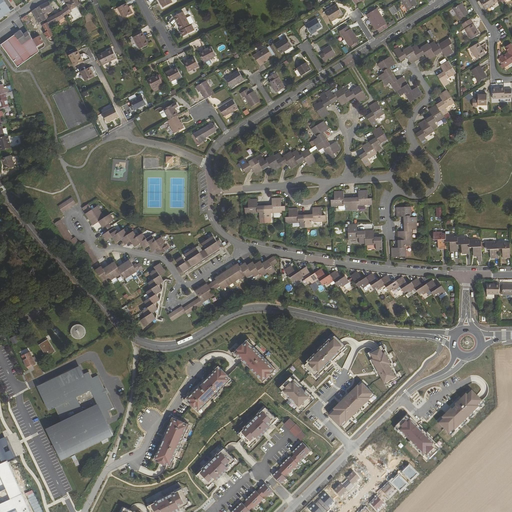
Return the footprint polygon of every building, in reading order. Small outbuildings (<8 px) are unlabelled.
[(0,0),(0,17),(5,14),(11,10),(3,0),(0,0)] [(64,0),(69,7),(71,10),(76,6),(75,6),(72,0),(64,0)] [(408,11),(417,6),(413,0),(401,0),(408,11)] [(481,0),(481,1),(486,10),(499,2),(497,0),(481,0)] [(46,13),(45,12),(49,10),(50,11),(53,10),(49,1),(39,7),(43,15),(44,15),(46,19),(49,25),(62,19),(62,18),(66,15),(63,11),(59,13),(48,19),(46,13)] [(486,10),(481,1),(478,3),(483,12),(486,10)] [(123,19),(132,14),(129,9),(128,7),(126,3),(117,8),(123,19)] [(454,9),(460,20),(469,15),(462,4),(454,9)] [(337,5),(325,12),(332,22),(343,14),(337,5)] [(38,23),(46,19),(44,15),(43,15),(39,7),(32,11),(38,23)] [(63,11),(66,15),(72,12),(71,10),(69,7),(63,11)] [(379,29),(387,24),(378,9),(367,15),(369,19),(371,18),(378,30),(379,29)] [(177,23),(177,22),(181,29),(180,29),(179,29),(182,35),(194,29),(191,24),(189,24),(182,11),(173,15),(177,23)] [(22,23),(29,19),(26,15),(20,19),(22,23)] [(316,30),(322,27),(316,18),(305,25),(310,34),(316,30)] [(378,30),(371,18),(369,19),(377,30),(378,30)] [(472,40),(481,34),(471,19),(462,25),(472,40)] [(29,29),(35,25),(33,22),(31,23),(25,27),(27,32),(29,35),(31,33),(29,29)] [(381,32),(389,28),(387,24),(379,29),(381,32)] [(357,43),(358,42),(354,37),(355,36),(351,29),(349,30),(347,27),(340,32),(350,47),(352,46),(357,43)] [(29,35),(27,32),(23,34),(20,30),(14,35),(1,44),(17,67),(39,51),(29,35)] [(0,43),(1,44),(14,35),(13,33),(0,42),(0,43)] [(138,49),(147,45),(144,38),(142,33),(133,37),(138,49)] [(285,51),(284,50),(291,45),(289,42),(286,38),(275,45),(281,54),(285,51)] [(430,45),(437,55),(443,52),(447,58),(454,53),(450,45),(453,43),(450,39),(440,45),(440,46),(438,47),(435,42),(430,45)] [(430,45),(429,43),(422,47),(423,48),(421,50),(417,44),(412,48),(419,59),(425,55),(429,60),(437,55),(430,45)] [(470,48),(478,60),(486,54),(479,43),(470,48)] [(500,58),(505,66),(511,61),(511,44),(511,43),(505,47),(509,52),(500,58)] [(205,48),(206,49),(203,50),(198,52),(202,61),(214,55),(209,46),(205,48)] [(330,46),(322,51),(323,53),(320,55),(324,62),(336,55),(330,46)] [(401,61),(408,57),(411,63),(419,59),(412,48),(411,46),(404,51),(405,52),(403,53),(399,48),(395,51),(401,61)] [(272,56),(267,47),(253,56),(260,66),(263,64),(262,63),(272,56)] [(102,65),(115,57),(110,48),(96,56),(102,65)] [(76,51),(67,55),(73,67),(82,62),(76,51)] [(394,74),(390,68),(396,64),(391,56),(378,64),(383,70),(384,70),(385,72),(380,76),(383,80),(394,74)] [(192,57),(182,62),(187,70),(197,65),(192,57)] [(456,73),(449,61),(441,66),(445,72),(438,76),(445,86),(450,83),(447,78),(449,77),(450,78),(456,73)] [(302,76),(312,70),(309,65),(308,66),(306,63),(297,68),(302,76)] [(472,71),(480,83),(488,77),(480,66),(472,71)] [(89,67),(79,72),(84,81),(93,76),(89,67)] [(171,68),(164,71),(169,81),(180,75),(175,67),(171,69),(171,68)] [(237,70),(225,77),(231,87),(243,79),(237,70)] [(270,77),(272,81),(271,82),(270,83),(276,93),(285,87),(276,73),(270,77)] [(151,88),(161,83),(157,74),(146,79),(151,88)] [(408,84),(403,76),(397,80),(394,74),(383,80),(386,85),(391,82),(393,84),(392,85),(396,92),(397,91),(408,84)] [(207,97),(214,94),(206,81),(197,86),(200,91),(205,99),(207,97)] [(3,87),(2,84),(0,84),(0,94),(5,93),(13,91),(11,85),(3,87)] [(418,87),(412,90),(408,84),(397,91),(400,96),(406,93),(407,95),(406,95),(410,102),(423,95),(418,87)] [(350,101),(356,97),(360,102),(367,98),(360,85),(352,90),(353,91),(351,92),(347,87),(342,90),(350,101)] [(509,89),(506,89),(506,87),(494,88),(494,99),(510,98),(509,89)] [(332,103),(338,100),(341,106),(350,101),(342,90),(342,88),(335,93),(335,94),(333,95),(330,90),(325,92),(332,103)] [(251,107),(260,101),(254,91),(251,93),(248,89),(241,93),(243,97),(245,96),(251,107)] [(455,102),(447,90),(440,95),(443,101),(437,105),(444,116),(448,112),(445,107),(447,106),(448,107),(455,102)] [(322,118),(330,113),(326,107),(332,103),(325,92),(320,96),(324,101),(321,102),(321,101),(314,106),(322,118)] [(474,107),(479,107),(479,105),(488,105),(488,94),(479,95),(479,99),(474,100),(474,107)] [(141,96),(130,102),(135,110),(145,104),(141,96)] [(220,107),(225,116),(238,108),(232,99),(220,107)] [(369,106),(373,112),(367,116),(374,126),(379,123),(375,118),(377,117),(378,118),(385,113),(378,103),(377,101),(369,106)] [(174,108),(178,106),(175,102),(162,109),(162,110),(159,112),(161,117),(163,117),(166,116),(168,120),(176,116),(178,114),(174,108)] [(437,105),(429,109),(433,115),(427,119),(434,130),(438,127),(435,122),(437,120),(438,121),(445,117),(444,116),(437,105)] [(119,117),(114,108),(103,113),(108,123),(119,117)] [(174,133),(183,128),(176,116),(168,120),(167,121),(174,133)] [(427,119),(419,124),(423,130),(416,134),(423,144),(428,141),(424,136),(426,135),(427,136),(434,131),(434,130),(427,119)] [(327,139),(323,133),(329,129),(324,121),(316,126),(311,129),(316,136),(317,135),(318,137),(313,140),(316,145),(327,139)] [(215,129),(213,124),(212,123),(208,126),(212,133),(216,130),(215,129)] [(204,141),(202,139),(205,137),(212,133),(208,126),(193,134),(199,143),(204,141)] [(380,126),(373,131),(376,137),(370,141),(377,152),(382,148),(379,143),(381,142),(381,143),(388,138),(380,126)] [(0,147),(1,149),(10,147),(7,135),(4,136),(0,136),(0,147)] [(341,149),(336,141),(330,145),(327,139),(316,145),(319,150),(324,147),(326,149),(325,149),(331,160),(336,156),(334,153),(341,149)] [(370,141),(362,146),(366,152),(360,156),(367,166),(371,163),(368,158),(370,157),(371,158),(378,153),(377,152),(370,141)] [(305,159),(309,165),(317,160),(310,149),(309,148),(302,152),(303,153),(300,155),(297,150),(292,152),(299,163),(305,159)] [(282,166),(287,162),(291,168),(299,163),(292,152),(291,151),(285,155),(285,156),(283,158),(279,153),(275,155),(282,166)] [(5,169),(14,166),(10,154),(1,158),(5,169)] [(264,169),(270,165),(273,171),(282,166),(275,155),(274,154),(266,158),(267,159),(265,160),(261,155),(257,158),(264,169)] [(246,172),(252,168),(256,174),(264,169),(257,158),(256,157),(248,162),(248,163),(246,164),(243,159),(239,161),(246,172)] [(368,198),(368,190),(359,190),(359,198),(352,198),(352,210),(358,210),(357,204),(360,204),(360,205),(372,204),(372,198),(368,198)] [(335,200),(332,200),(332,206),(344,205),(344,204),(346,204),(347,210),(352,210),(352,198),(344,198),(344,191),(335,191),(335,200)] [(285,208),(285,205),(282,205),(281,197),(272,198),(272,205),(265,205),(266,222),(271,222),(271,211),(273,211),(274,212),(285,212),(285,208)] [(248,199),(248,207),(245,207),(245,213),(257,213),(257,212),(260,212),(260,223),(266,222),(265,205),(258,205),(258,198),(248,199)] [(85,213),(87,216),(89,216),(90,218),(100,212),(96,206),(91,209),(85,213)] [(412,214),(412,206),(397,207),(397,216),(404,216),(405,223),(418,222),(417,217),(411,217),(411,214),(412,214)] [(299,215),(298,207),(289,208),(289,216),(286,216),(286,223),(298,222),(298,221),(300,221),(300,227),(306,227),(306,214),(299,215)] [(313,207),(313,214),(306,214),(306,227),(312,226),(312,220),(314,220),(314,221),(326,221),(326,215),(322,215),(322,207),(313,207)] [(90,218),(92,220),(90,221),(92,225),(98,221),(100,220),(104,217),(100,212),(90,218)] [(100,220),(101,222),(100,223),(102,226),(108,222),(113,219),(110,214),(104,217),(100,220)] [(405,223),(405,230),(398,231),(399,240),(412,239),(413,239),(413,231),(412,231),(412,229),(418,228),(418,222),(405,223)] [(358,230),(357,223),(353,223),(348,223),(349,238),(357,238),(357,236),(360,236),(360,242),(366,242),(365,230),(358,230)] [(105,235),(104,237),(106,240),(112,236),(113,235),(118,232),(114,226),(111,228),(105,232),(104,233),(105,235)] [(115,238),(113,239),(115,242),(121,238),(123,237),(127,234),(123,229),(118,232),(113,235),(115,238)] [(375,236),(374,229),(365,230),(366,242),(366,244),(374,244),(374,243),(377,243),(377,249),(383,249),(382,236),(375,236)] [(124,240),(123,241),(125,244),(130,240),(132,239),(137,236),(133,230),(127,234),(123,237),(124,240)] [(133,241),(132,242),(134,246),(140,242),(141,241),(146,238),(142,232),(137,236),(132,239),(133,241)] [(446,235),(446,234),(443,234),(443,232),(438,232),(438,234),(434,234),(434,239),(439,239),(439,249),(447,249),(446,242),(446,237),(446,235)] [(451,242),(451,251),(459,251),(458,243),(458,238),(458,236),(455,236),(455,234),(451,235),(450,237),(446,237),(446,242),(451,242)] [(143,244),(142,245),(144,248),(149,244),(151,243),(155,241),(151,235),(146,238),(141,241),(143,244)] [(220,247),(223,245),(219,239),(217,241),(213,235),(207,239),(214,250),(217,248),(216,247),(219,245),(220,247)] [(470,238),(467,238),(466,236),(462,236),(462,238),(458,238),(458,243),(463,243),(463,253),(471,253),(470,246),(470,241),(470,239),(470,238)] [(152,246),(151,247),(153,250),(155,248),(162,244),(164,242),(161,237),(155,241),(151,243),(152,246)] [(207,239),(201,243),(204,249),(202,250),(205,256),(208,254),(207,253),(210,251),(211,252),(214,250),(207,239)] [(412,239),(399,240),(399,247),(392,247),(392,256),(407,256),(407,247),(405,247),(405,245),(412,245),(412,239)] [(479,256),(479,261),(483,260),(482,240),(479,240),(479,239),(474,239),(474,241),(470,241),(470,246),(475,246),(475,256),(479,256)] [(496,241),(491,242),(491,243),(487,243),(487,249),(491,249),(492,258),(499,258),(499,248),(499,243),(496,243),(496,241)] [(499,248),(503,248),(504,257),(507,257),(511,257),(510,242),(507,243),(507,241),(503,241),(503,243),(499,243),(499,248)] [(184,272),(221,248),(220,247),(217,248),(214,250),(211,252),(208,254),(205,256),(203,258),(200,259),(197,261),(194,263),(191,265),(189,267),(186,269),(183,271),(184,272)] [(202,250),(199,252),(195,247),(190,250),(197,261),(200,259),(199,258),(202,256),(203,258),(205,256),(202,250)] [(197,261),(190,250),(184,254),(188,259),(185,261),(189,267),(191,265),(190,264),(193,262),(194,263),(197,261)] [(189,267),(185,261),(181,256),(176,259),(179,265),(176,267),(180,273),(183,271),(182,269),(185,268),(186,269),(189,267)] [(126,261),(127,263),(124,264),(131,274),(137,270),(132,264),(129,259),(126,261)] [(264,261),(265,262),(263,264),(267,271),(269,274),(275,271),(272,265),(268,259),(264,261)] [(262,263),(260,260),(257,262),(258,263),(255,265),(260,272),(262,275),(267,271),(263,264),(262,263)] [(109,266),(116,276),(122,273),(117,266),(114,261),(111,263),(112,264),(109,266)] [(249,263),(250,264),(248,266),(252,273),(254,276),(260,272),(255,265),(254,264),(253,261),(249,263)] [(247,264),(245,262),(242,264),(243,265),(240,267),(245,274),(247,277),(252,273),(248,266),(247,264)] [(160,266),(161,265),(159,263),(154,266),(156,269),(159,274),(164,271),(163,268),(161,269),(160,266)] [(237,263),(234,265),(235,266),(233,268),(239,277),(245,274),(240,267),(239,266),(237,263)] [(121,264),(117,266),(122,273),(125,278),(131,274),(124,264),(122,266),(121,264)] [(300,270),(297,273),(291,265),(285,269),(293,281),(296,279),(297,281),(300,279),(299,277),(303,275),(300,270)] [(98,267),(95,269),(103,281),(109,277),(102,268),(101,266),(99,268),(98,267)] [(109,266),(107,267),(106,266),(102,268),(109,277),(111,280),(116,276),(109,266)] [(315,272),(312,274),(306,266),(300,270),(303,275),(304,276),(309,283),(311,281),(312,283),(316,280),(315,279),(318,277),(315,272)] [(233,268),(230,269),(229,268),(226,270),(233,281),(239,277),(233,268)] [(331,274),(327,276),(322,268),(315,272),(318,277),(319,278),(324,285),(326,283),(327,284),(331,282),(330,280),(334,278),(331,274)] [(159,280),(160,280),(160,279),(161,277),(159,274),(156,269),(150,273),(154,278),(157,284),(160,282),(159,280)] [(228,285),(233,281),(226,270),(223,272),(224,273),(221,275),(228,285)] [(342,278),(337,270),(331,274),(334,278),(334,280),(339,286),(342,285),(343,286),(346,284),(345,282),(349,280),(346,276),(342,278)] [(367,276),(363,279),(358,271),(352,275),(360,287),(363,285),(364,287),(367,285),(366,283),(370,281),(367,276)] [(382,278),(379,280),(373,272),(367,276),(370,281),(371,282),(375,289),(378,287),(379,288),(383,286),(382,285),(385,282),(382,278)] [(397,280),(394,282),(388,274),(382,278),(385,282),(386,284),(390,291),(393,289),(394,290),(398,288),(397,287),(400,284),(397,280)] [(228,285),(221,275),(219,276),(218,275),(215,277),(216,279),(220,285),(222,288),(228,285)] [(412,282),(409,284),(403,276),(397,280),(400,284),(401,286),(405,293),(408,291),(409,292),(413,290),(412,289),(415,286),(412,282)] [(157,290),(158,289),(158,288),(159,287),(157,284),(154,278),(148,282),(152,287),(155,293),(158,291),(157,290)] [(427,283),(424,286),(418,278),(412,282),(415,286),(416,288),(420,294),(423,292),(424,294),(428,291),(427,290),(430,288),(427,283)] [(153,315),(155,317),(152,319),(154,322),(156,320),(164,279),(163,280),(160,282),(162,284),(161,289),(158,291),(160,294),(159,298),(156,300),(156,301),(158,303),(157,308),(154,310),(151,311),(153,315)] [(439,287),(433,279),(427,283),(430,288),(431,289),(435,296),(438,294),(439,295),(440,295),(443,293),(442,292),(445,289),(442,285),(439,287)] [(207,284),(206,283),(203,285),(203,286),(201,288),(208,297),(213,294),(211,291),(207,284)] [(500,293),(500,283),(488,283),(488,293),(488,297),(495,297),(495,293),(500,293)] [(155,299),(156,298),(156,297),(157,296),(155,293),(152,287),(146,291),(150,297),(153,302),(156,301),(156,300),(155,299)] [(198,296),(202,301),(208,297),(201,288),(199,289),(198,288),(194,290),(198,296)] [(154,307),(154,306),(155,305),(153,302),(150,297),(144,300),(148,306),(151,311),(154,310),(153,308),(154,307)] [(126,314),(130,311),(126,306),(122,309),(126,314)] [(148,306),(142,310),(146,315),(140,319),(142,322),(144,325),(152,319),(151,318),(153,317),(152,316),(153,315),(151,311),(148,306)] [(78,340),(80,339),(82,339),(83,338),(84,337),(85,336),(85,335),(86,334),(86,333),(86,331),(86,330),(86,329),(85,328),(84,327),(84,326),(83,325),(82,325),(80,324),(79,324),(78,324),(77,324),(75,325),(74,326),(73,327),(72,328),(71,329),(71,330),(71,331),(71,332),(71,334),(71,335),(72,336),(73,337),(74,338),(75,339),(76,339),(77,339),(78,340)] [(335,335),(304,363),(304,364),(317,378),(333,362),(348,349),(335,335)] [(10,338),(13,345),(18,342),(15,336),(10,338)] [(47,357),(55,352),(48,339),(39,345),(47,357)] [(247,339),(233,353),(240,360),(262,382),(276,369),(247,339)] [(382,346),(368,353),(385,386),(399,378),(382,346)] [(29,370),(37,366),(31,353),(22,357),(29,370)] [(219,366),(186,399),(198,412),(232,379),(219,366)] [(65,460),(115,435),(108,421),(113,418),(110,411),(116,408),(99,376),(94,378),(90,372),(85,375),(81,368),(40,389),(51,410),(57,406),(60,412),(62,411),(65,417),(63,418),(66,423),(50,431),(65,460)] [(294,378),(281,391),(299,408),(311,396),(294,378)] [(340,402),(329,413),(343,427),(376,395),(362,381),(340,402)] [(471,389),(437,422),(451,436),(485,404),(480,398),(471,389)] [(265,407),(238,434),(244,441),(250,446),(277,419),(265,407)] [(408,416),(395,429),(428,462),(441,449),(408,416)] [(189,425),(172,417),(154,460),(164,464),(171,467),(189,425)] [(291,430),(297,424),(291,418),(285,424),(291,430)] [(304,430),(297,424),(291,430),(297,437),(298,436),(303,431),(304,430)] [(308,436),(303,431),(298,436),(303,441),(308,436)] [(0,463),(7,461),(16,457),(7,437),(0,440),(0,463)] [(313,450),(305,442),(294,452),(296,454),(301,460),(302,461),(313,450)] [(225,448),(197,475),(209,487),(237,461),(227,451),(225,448)] [(290,474),(301,464),(299,462),(293,456),(293,455),(282,466),(290,474)] [(0,476),(10,498),(0,503),(0,511),(30,511),(7,461),(0,463),(0,476)] [(419,474),(410,465),(404,471),(413,480),(419,474)] [(61,468),(54,471),(57,477),(64,474),(61,468)] [(341,483),(334,490),(342,498),(361,479),(353,471),(346,478),(348,480),(343,485),(341,483)] [(407,484),(398,475),(391,482),(400,491),(407,484)] [(274,493),(265,483),(261,488),(267,494),(270,497),(274,493)] [(397,492),(388,483),(381,489),(390,498),(397,492)] [(182,488),(148,506),(150,511),(174,511),(191,504),(182,488)] [(258,489),(247,500),(248,501),(254,508),(255,509),(266,498),(265,496),(259,490),(258,489)] [(325,492),(307,509),(309,511),(325,511),(335,503),(325,492)] [(378,511),(385,506),(376,497),(369,503),(378,511)] [(248,501),(246,503),(252,510),(254,508),(248,501)] [(244,502),(233,511),(250,511),(252,510),(246,503),(244,502)]
